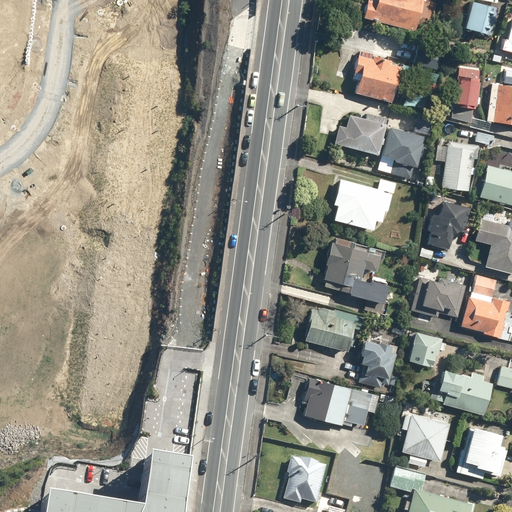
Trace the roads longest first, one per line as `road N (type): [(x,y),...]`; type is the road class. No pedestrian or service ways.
road 1 (secondary): [(284,0),(215,511)]
road 2 (residential): [(70,0),(53,110),(33,142),(0,163)]
